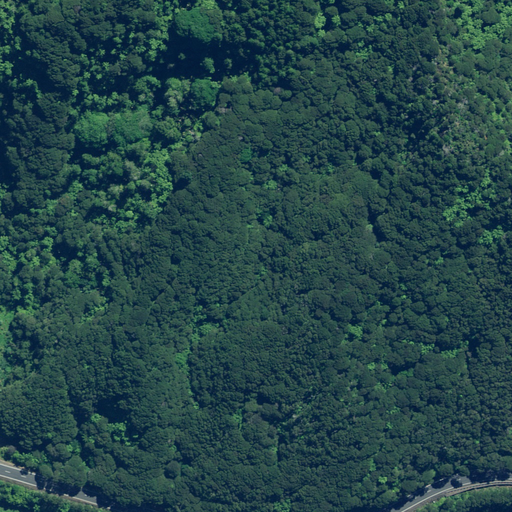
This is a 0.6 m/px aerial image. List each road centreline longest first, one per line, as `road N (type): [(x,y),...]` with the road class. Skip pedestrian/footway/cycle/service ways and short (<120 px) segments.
road 1 (primary): [(0,468),(153,511)]
road 2 (primary): [(391,511),(466,476),(511,469)]
